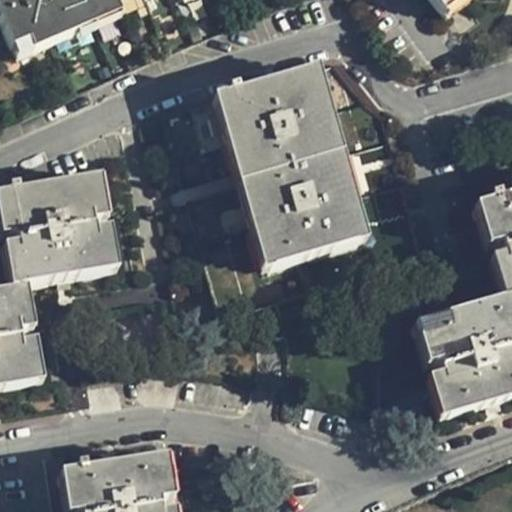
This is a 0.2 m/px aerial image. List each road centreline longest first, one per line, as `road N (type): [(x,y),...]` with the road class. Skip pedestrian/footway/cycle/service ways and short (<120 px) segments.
road 1 (residential): [(0,161),(182,79),(323,40),(351,50),(372,88),(406,107),(511,78)]
road 2 (residential): [(363,496),(324,459),(164,422),(0,452)]
road 3 (residential): [(511,444),(363,496)]
